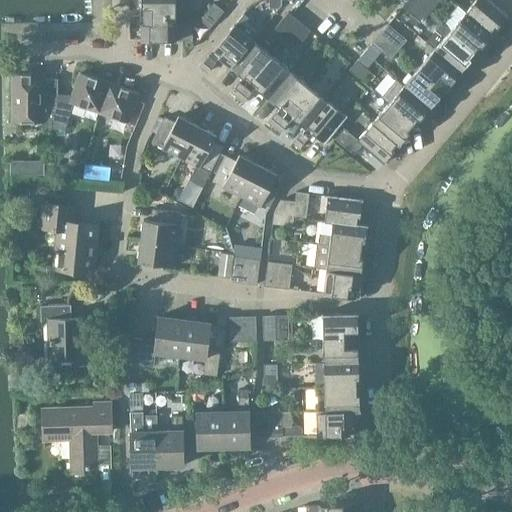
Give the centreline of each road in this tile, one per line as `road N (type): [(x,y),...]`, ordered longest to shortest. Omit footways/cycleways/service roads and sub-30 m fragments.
road 1 (residential): [(383,299),(122,295),(123,221),(142,131),(167,71)]
road 2 (residential): [(390,185),(297,171),(167,71)]
road 3 (tertiary): [(382,464),(312,473),(200,511)]
road 4 (residential): [(390,185),(511,41)]
road 5 (residential): [(382,464),(383,299)]
